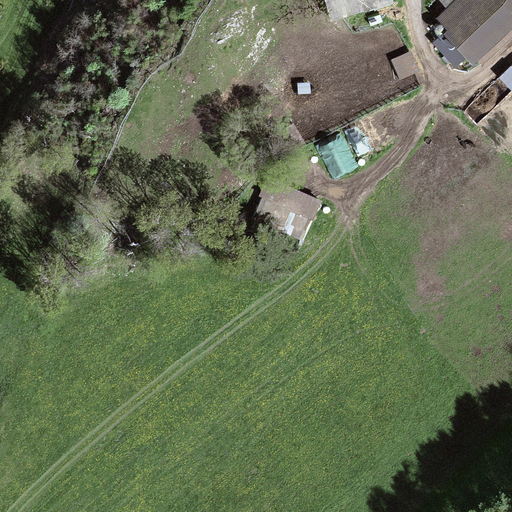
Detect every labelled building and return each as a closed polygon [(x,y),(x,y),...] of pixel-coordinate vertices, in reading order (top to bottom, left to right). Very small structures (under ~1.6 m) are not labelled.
[(393,0),(324,0),(331,20),(394,3),(393,0)] [(511,0),(479,0),(480,0),(479,0),(455,0),(446,8),(437,18),(447,31),(433,42),(455,68),(467,59),(474,66),(479,62),(483,67),(511,38),(511,0)] [(438,0),(446,8),(455,0),(438,0)] [(411,51),(391,59),(400,79),(420,70),(411,51)] [(353,151),(408,125),(397,101),(316,138),(333,175),(359,163),(353,151)] [(303,239),(319,202),(267,179),(260,197),(263,198),(254,218),(303,239)]
